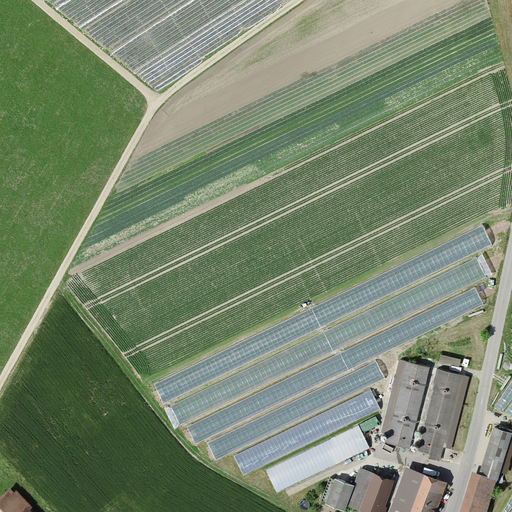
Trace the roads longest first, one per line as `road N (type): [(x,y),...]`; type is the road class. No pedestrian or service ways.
road 1 (track): [(297,0),(158,99),(0,382)]
road 2 (tertiary): [(511,254),(451,511)]
road 3 (track): [(38,0),(158,99)]
